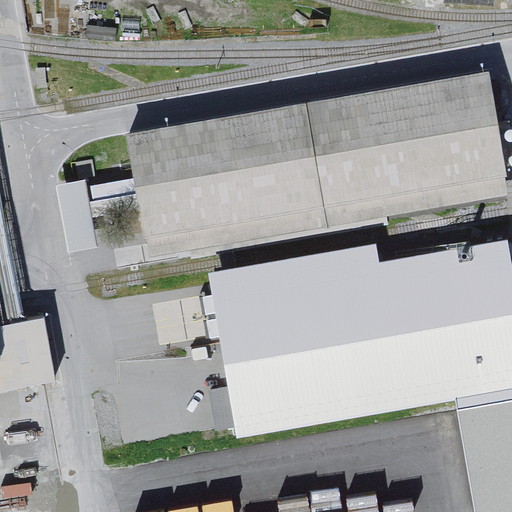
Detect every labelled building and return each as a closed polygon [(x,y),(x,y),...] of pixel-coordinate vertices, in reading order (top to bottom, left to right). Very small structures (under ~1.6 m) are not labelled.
[(486,70),(133,131),(151,235),(504,175),(486,70)] [(65,244),(94,242),(90,172),(60,174),(65,244)] [(511,232),(511,229),(157,291),(181,431),(511,372),(511,232)] [(46,314),(0,321),(0,386),(1,390),(57,381),(46,314)] [(511,511),(511,387),(455,397),(474,511),(511,511)]
